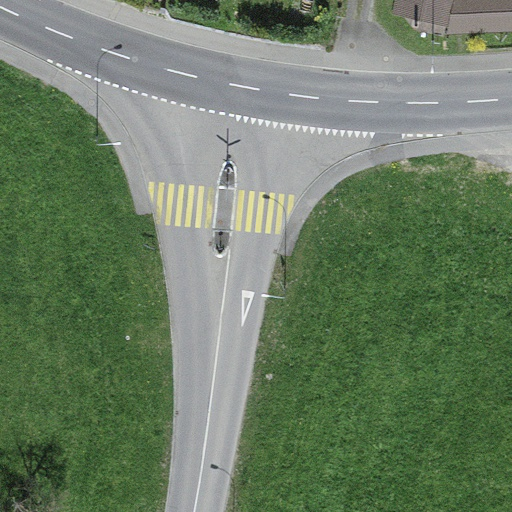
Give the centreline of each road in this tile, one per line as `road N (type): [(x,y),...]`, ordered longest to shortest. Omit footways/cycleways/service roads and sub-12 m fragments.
road 1 (tertiary): [(241,86),(195,511)]
road 2 (tertiary): [(241,86),(389,103),(511,98)]
road 3 (tertiary): [(0,6),(129,58),(241,86)]
